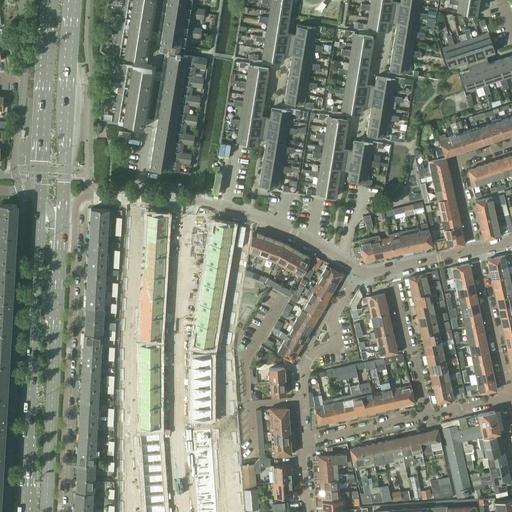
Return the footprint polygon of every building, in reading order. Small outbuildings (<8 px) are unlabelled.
[(123,0),(121,15),(116,14),(116,17),(120,18),(118,34),(113,33),(113,36),(117,37),(115,54),(143,58),(152,0),(123,0)] [(150,167),(157,168),(162,169),(179,172),(180,162),(190,164),(191,153),(182,152),(183,143),(193,145),(194,134),(185,133),(187,124),(196,125),(198,115),(188,114),(190,105),(199,106),(201,96),(191,95),(193,86),(202,88),(204,77),(194,76),(196,67),(205,68),(207,58),(197,57),(183,54),(183,52),(184,48),(185,45),(189,46),(191,36),(200,38),(202,28),(192,26),(194,17),(203,19),(205,9),(195,7),(196,0),(166,0),(160,41),(161,42),(170,43),(168,53),(150,167)] [(384,0),(371,0),(370,5),(370,7),(394,11),(395,1),(391,1),(384,0)] [(271,1),(271,4),(270,11),(289,14),(291,4),(271,1)] [(419,6),(400,2),(395,1),(394,11),(418,15),(418,13),(419,6)] [(458,2),(458,5),(457,12),(476,15),(478,5),(458,2)] [(370,7),(370,10),(368,17),(388,20),(388,21),(392,21),(394,11),(370,7)] [(270,11),(269,18),(268,20),(288,23),(289,14),(270,11)] [(417,18),(418,15),(394,11),(392,21),(397,22),(397,21),(416,25),(417,18)] [(388,20),(368,17),(367,27),(386,30),(388,21),(388,20)] [(268,20),(268,23),(267,30),(286,33),(288,23),(268,20)] [(397,21),(397,22),(395,31),(415,34),(415,32),(416,25),(397,21)] [(297,24),(295,34),(315,37),(316,27),(297,24)] [(267,30),(266,37),(265,39),(289,43),(291,33),(286,33),(267,30)] [(395,31),(394,40),(413,44),(414,37),(415,34),(395,31)] [(489,32),(479,36),(485,54),(486,54),(495,51),(489,32)] [(295,34),(291,33),(289,43),(313,47),(314,44),(315,37),(295,34)] [(354,33),(352,43),(372,46),(372,47),(373,37),(354,33)] [(472,38),(470,39),(477,62),(487,59),(486,54),(485,54),(479,36),(472,38)] [(265,39),(265,42),(264,49),(283,52),(288,53),(289,43),(265,39)] [(468,39),(461,42),(467,60),(466,61),(468,65),(477,62),(470,39),(468,39)] [(413,44),(394,40),(392,50),(412,53),(412,50),(413,44)] [(454,44),(452,45),(458,63),(467,60),(461,42),(454,44)] [(313,47),(289,43),(288,53),(292,54),(292,53),(312,56),(313,49),(313,47)] [(352,43),(351,50),(350,53),(370,56),(372,46),(352,43)] [(449,45),(442,48),(448,67),(458,63),(452,45),(449,45)] [(283,52),(264,49),(262,59),(282,62),(283,52)] [(412,53),(392,50),(391,59),(410,63),(411,56),(412,53)] [(292,53),(292,54),(291,63),(310,66),(310,63),(312,56),(292,53)] [(350,53),(350,55),(349,62),(368,66),(370,56),(350,53)] [(511,74),(506,57),(497,60),(503,79),(506,78),(511,75),(511,74)] [(410,63),(391,59),(389,69),(409,73),(410,63)] [(487,59),(477,62),(485,85),(487,84),(494,82),(488,63),(489,63),(487,59)] [(497,60),(489,63),(488,63),(494,82),(501,80),(503,79),(497,60)] [(349,62),(348,69),(347,72),(367,75),(368,66),(349,62)] [(477,62),(468,65),(469,69),(470,69),(476,88),(483,86),(485,85),(477,62)] [(310,66),(291,63),(289,72),(309,75),(310,68),(310,66)] [(113,122),(131,125),(142,126),(150,79),(152,69),(140,67),(123,64),(113,122)] [(249,65),(247,75),(267,78),(268,68),(249,65)] [(466,91),(476,88),(470,69),(469,69),(460,72),(466,91)] [(309,75),(289,72),(288,82),(307,85),(307,82),(309,75)] [(347,72),(347,74),(346,81),(365,85),(367,75),(347,72)] [(247,75),(246,82),(246,85),(265,88),(267,78),(247,75)] [(374,86),(394,89),(396,79),(376,76),(375,85),(374,86)] [(346,81),(345,88),(344,91),(369,95),(370,85),(366,84),(365,85),(346,81)] [(307,85),(288,82),(286,91),(305,94),(307,87),(307,85)] [(246,85),(245,87),(244,94),(264,97),(265,88),(246,85)] [(375,85),(370,85),(369,95),(392,99),(393,96),(394,89),(374,86),(375,85)] [(305,94),(286,91),(285,101),(304,104),(306,94),(305,94)] [(344,91),(344,93),(343,100),(362,104),(363,104),(362,104),(367,105),(369,95),(344,91)] [(244,94),(243,101),(243,104),(262,107),(264,97),(244,94)] [(392,99),(369,95),(367,105),(371,105),(391,108),(392,101),(392,99)] [(361,113),(362,104),(363,104),(362,104),(343,100),(341,110),(361,113)] [(243,104),(242,106),(241,113),(261,116),(262,107),(243,104)] [(371,105),(370,114),(389,117),(390,115),(391,108),(371,105)] [(270,118),(289,121),(291,111),(271,108),(270,118)] [(261,116),(241,113),(240,123),(264,126),(265,116),(261,116)] [(389,117),(370,114),(368,124),(388,127),(389,120),(389,117)] [(270,117),(265,116),(264,126),(288,130),(288,128),(289,121),(270,118),(270,117)] [(328,117),(327,127),(346,130),(348,120),(328,117)] [(501,117),(496,119),(502,137),(511,134),(506,118),(502,119),(501,117)] [(492,122),(487,124),(493,140),(502,137),(496,119),(491,120),(492,122)] [(240,123),(239,125),(238,132),(258,135),(258,136),(262,136),(264,126),(240,123)] [(388,127),(368,124),(367,134),(386,137),(388,127)] [(487,124),(478,127),(483,143),(493,140),(487,124)] [(288,130),(264,126),(262,136),(266,137),(267,137),(286,140),(287,133),(288,130)] [(346,130),(327,127),(325,134),(325,136),(344,139),(346,130)] [(478,127),(468,130),(474,147),(483,143),(478,127)] [(455,135),(449,136),(455,153),(464,150),(459,133),(458,129),(454,131),(455,135)] [(468,130),(459,133),(464,150),(474,147),(468,130)] [(256,145),(258,136),(258,135),(238,132),(237,142),(256,145)] [(325,136),(325,139),(323,146),(324,146),(343,149),(343,148),(344,139),(325,136)] [(455,153),(449,136),(444,138),(444,137),(439,138),(445,156),(455,153)] [(266,137),(265,146),(285,149),(285,147),(286,140),(267,137),(266,137)] [(354,140),(352,150),(371,153),(372,153),(373,143),(354,140)] [(285,149),(265,146),(263,156),(283,159),(284,152),(285,149)] [(324,146),(322,153),(322,155),(346,159),(348,149),(343,148),(343,149),(324,146)] [(352,150),(348,149),(346,159),(370,163),(370,160),(371,153),(352,150)] [(322,155),(322,158),(320,165),(340,168),(344,169),(346,159),(322,155)] [(283,159),(263,156),(262,165),(281,168),(282,166),(283,159)] [(423,163),(417,164),(419,173),(448,167),(445,157),(429,161),(430,166),(424,168),(423,163)] [(511,172),(507,157),(497,160),(503,176),(511,173),(511,172)] [(370,163),(346,159),(344,169),(349,170),(349,169),(368,172),(369,165),(370,163)] [(497,160),(488,163),(493,180),(503,176),(497,160)] [(488,163),(478,166),(484,183),(493,180),(488,163)] [(281,168),(262,165),(260,175),(280,178),(281,171),(281,168)] [(320,165),(319,172),(319,174),(338,177),(340,168),(320,165)] [(484,183),(478,166),(468,169),(472,186),(484,183)] [(448,167),(419,173),(420,178),(432,175),(433,180),(450,176),(448,167)] [(368,172),(349,169),(349,170),(347,179),(367,182),(366,184),(371,185),(372,180),(367,179),(368,172)] [(319,174),(319,177),(317,184),(337,187),(338,177),(319,174)] [(260,175),(259,185),(268,186),(278,188),(280,178),(260,175)] [(433,180),(435,190),(452,186),(450,176),(433,180)] [(337,187),(317,184),(316,194),(335,197),(337,187)] [(268,186),(259,185),(258,192),(267,194),(268,186)] [(435,190),(437,199),(454,196),(452,186),(435,190)] [(436,206),(436,210),(456,205),(454,196),(437,199),(438,205),(436,206)] [(475,200),(477,210),(494,206),(492,197),(475,200)] [(422,202),(413,204),(414,209),(415,213),(420,212),(419,208),(423,206),(422,202)] [(0,203),(0,235),(16,236),(18,204),(0,203)] [(413,204),(403,206),(404,211),(405,216),(410,215),(408,210),(414,209),(413,204)] [(440,214),(441,219),(458,215),(456,205),(436,210),(437,214),(440,214)] [(477,210),(480,220),(496,216),(494,206),(477,210)] [(90,228),(89,241),(107,242),(109,209),(91,208),(90,223),(89,222),(88,228),(90,228)] [(147,213),(147,224),(166,225),(167,214),(147,213)] [(370,214),(364,216),(367,227),(373,226),(370,214)] [(441,219),(443,228),(460,225),(458,215),(441,219)] [(480,220),(482,230),(499,226),(496,216),(480,220)] [(213,222),(212,232),(231,236),(233,225),(213,222)] [(422,229),(419,230),(422,247),(432,245),(427,223),(421,225),(422,229)] [(147,224),(146,234),(166,235),(166,225),(147,224)] [(443,228),(445,238),(462,234),(460,225),(443,228)] [(499,226),(482,230),(484,239),(501,236),(499,226)] [(418,227),(408,229),(413,249),(422,247),(419,230),(418,227)] [(408,229),(398,231),(403,251),(413,249),(408,229)] [(249,252),(257,255),(264,235),(252,230),(249,252)] [(389,234),(389,237),(393,254),(403,251),(398,231),(389,234)] [(212,232),(210,242),(229,246),(231,236),(212,232)] [(146,234),(146,244),(165,246),(166,235),(146,234)] [(462,234),(445,238),(438,240),(434,240),(436,250),(464,244),(462,234)] [(0,235),(0,267),(14,268),(16,236),(0,235)] [(257,255),(266,259),(274,238),(264,235),(257,255)] [(379,235),(369,237),(374,258),(384,256),(380,239),(379,235)] [(374,258),(369,237),(359,239),(361,246),(353,247),(356,258),(363,256),(364,260),(374,258)] [(389,237),(380,239),(384,256),(393,254),(389,237)] [(266,259),(275,262),(284,242),(274,238),(266,259)] [(88,260),(87,274),(105,275),(107,242),(89,241),(88,255),(87,255),(86,260),(88,260)] [(210,242),(208,252),(228,256),(229,246),(210,242)] [(275,262),(283,266),(293,247),(284,242),(275,262)] [(146,244),(145,255),(164,256),(165,246),(146,244)] [(283,266),(291,271),(302,252),(293,247),(283,266)] [(208,252),(207,263),(226,266),(228,256),(208,252)] [(302,252),(291,271),(301,277),(312,258),(302,252)] [(145,255),(144,265),(164,266),(164,256),(145,255)] [(488,259),(490,269),(507,265),(505,255),(488,259)] [(314,259),(309,266),(315,270),(321,259),(316,256),(316,257),(315,256),(314,259)] [(207,263),(205,273),(224,276),(226,266),(207,263)] [(469,263),(447,268),(449,278),(454,277),(471,273),(469,263)] [(144,265),(144,275),(163,276),(164,266),(144,265)] [(327,265),(322,274),(337,282),(342,274),(327,265)] [(490,269),(492,278),(509,275),(507,265),(490,269)] [(0,267),(0,299),(12,300),(14,268),(0,267)] [(305,275),(309,278),(313,271),(308,268),(305,275)] [(437,270),(430,272),(431,276),(432,278),(439,277),(437,270)] [(409,277),(411,287),(428,283),(427,277),(431,276),(430,272),(409,277)] [(205,273),(203,283),(223,286),(224,276),(205,273)] [(454,277),(456,287),(473,283),(471,273),(454,277)] [(86,293),(86,306),(104,307),(105,275),(87,274),(87,287),(85,287),(85,293),(86,293)] [(317,282),(332,291),(337,282),(322,274),(317,282)] [(144,275),(143,285),(163,286),(163,276),(144,275)] [(492,278),(495,288),(511,284),(509,275),(492,278)] [(265,282),(272,286),(274,281),(268,278),(265,282)] [(303,278),(299,284),(305,287),(308,281),(303,278)] [(428,283),(411,287),(413,296),(430,292),(436,291),(442,290),(439,280),(437,281),(438,285),(433,286),(429,287),(428,283)] [(272,286),(280,291),(283,286),(274,281),(272,286)] [(309,289),(327,300),(332,291),(317,282),(314,287),(311,285),(309,289)] [(203,283),(202,293),(221,296),(223,286),(203,283)] [(456,287),(458,296),(475,293),(473,283),(456,287)] [(495,288),(497,298),(511,294),(511,286),(511,284),(495,288)] [(143,285),(143,295),(162,296),(163,286),(143,285)] [(283,286),(280,291),(290,296),(292,292),(283,286)] [(298,286),(294,292),(299,295),(303,289),(298,286)] [(307,300),(322,308),(327,300),(309,289),(307,293),(310,295),(307,300)] [(357,291),(350,303),(352,310),(357,309),(356,309),(355,304),(357,301),(361,296),(358,289),(358,290),(357,291)] [(442,290),(436,291),(438,301),(439,301),(444,299),(442,290)] [(294,292),(290,299),(295,302),(299,295),(294,292)] [(413,296),(415,306),(432,302),(430,292),(413,296)] [(202,293),(200,303),(219,306),(221,296),(202,293)] [(368,301),(369,306),(386,303),(384,293),(362,297),(363,302),(368,301)] [(458,296),(460,306),(477,302),(475,293),(458,296)] [(511,294),(497,298),(499,307),(511,304),(511,294)] [(143,295),(142,305),(162,307),(162,296),(143,295)] [(0,299),(0,331),(10,332),(12,300),(0,299)] [(302,308),(317,317),(322,308),(307,300),(302,308)] [(415,306),(418,316),(435,312),(432,302),(415,306)] [(460,306),(462,316),(479,312),(477,302),(460,306)] [(200,303),(198,313),(218,316),(219,306),(200,303)] [(370,311),(366,312),(367,317),(388,312),(386,303),(369,306),(370,311)] [(511,304),(499,307),(501,317),(511,314),(511,304)] [(142,305),(141,316),(161,317),(162,307),(142,305)] [(84,334),(102,335),(103,320),(104,307),(86,306),(86,307),(85,334),(84,334)] [(449,308),(451,318),(457,317),(455,307),(454,307),(449,308)] [(297,317),(312,326),(317,317),(302,308),(297,317)] [(357,309),(352,310),(353,317),(358,316),(358,313),(359,313),(362,309),(362,308),(357,309)] [(388,312),(367,317),(368,322),(372,321),(373,326),(390,322),(388,312)] [(418,316),(420,325),(437,321),(435,312),(418,316)] [(462,316),(465,325),(481,322),(479,312),(462,316)] [(198,313),(197,323),(216,326),(218,316),(198,313)] [(511,314),(501,317),(503,327),(511,324),(511,314)] [(141,316),(141,326),(160,327),(161,317),(141,316)] [(290,324),(292,326),(307,334),(312,326),(297,317),(294,322),(293,320),(290,324)] [(278,320),(274,327),(280,330),(284,323),(278,320)] [(420,325),(422,335),(439,331),(437,321),(420,325)] [(371,332),(370,332),(371,337),(372,336),(393,332),(390,322),(373,326),(374,331),(371,332)] [(465,325),(467,335),(484,331),(481,322),(465,325)] [(197,323),(195,333),(214,336),(216,326),(197,323)] [(511,324),(503,327),(505,336),(511,334),(511,324)] [(141,326),(140,337),(160,338),(160,327),(141,326)] [(287,334),(302,343),(307,334),(292,326),(287,334)] [(285,339),(282,343),(297,351),(302,343),(287,334),(280,330),(274,327),(272,330),(280,335),(279,335),(285,339)] [(0,331),(0,363),(8,364),(10,332),(0,331)] [(422,335),(424,345),(441,341),(439,331),(422,335)] [(467,335),(469,345),(486,341),(484,331),(467,335)] [(376,340),(378,345),(395,342),(393,332),(372,336),(373,341),(376,340)] [(195,333),(193,344),(213,347),(214,336),(195,333)] [(83,353),(82,366),(100,368),(102,335),(84,334),(83,348),(82,347),(81,353),(83,353)] [(424,345),(426,354),(443,350),(450,349),(455,348),(454,343),(442,346),(441,341),(424,345)] [(469,345),(471,354),(488,351),(486,341),(469,345)] [(395,342),(378,345),(379,351),(375,352),(376,356),(397,352),(395,342)] [(297,351),(282,343),(277,352),(292,360),(297,351)] [(160,344),(140,344),(140,355),(160,355),(160,344)] [(426,354),(428,364),(446,360),(443,350),(426,354)] [(471,354),(473,364),(490,360),(488,351),(471,354)] [(394,355),(396,361),(396,363),(405,361),(403,353),(394,355)] [(160,355),(140,355),(140,365),(160,365),(160,355)] [(212,356),(192,356),(192,367),(212,367),(212,356)] [(375,360),(376,367),(377,370),(387,368),(384,357),(375,360)] [(428,364),(431,374),(448,370),(447,365),(453,363),(454,365),(459,364),(457,357),(446,360),(428,364)] [(370,368),(376,367),(375,360),(365,362),(366,367),(366,368),(370,367),(370,368)] [(473,364),(475,374),(492,370),(490,360),(473,364)] [(0,363),(0,395),(6,396),(8,364),(0,363)] [(356,369),(355,364),(347,366),(349,374),(357,372),(356,369)] [(160,365),(140,365),(140,375),(160,375),(160,365)] [(81,385),(80,399),(98,400),(100,368),(82,366),(81,380),(80,380),(79,385),(81,385)] [(212,367),(192,367),(192,377),(212,377),(212,367)] [(269,368),(270,381),(285,380),(284,367),(269,368)] [(336,368),(338,376),(346,374),(344,367),(336,368)] [(336,368),(326,370),(327,375),(328,378),(338,376),(336,368)] [(431,374),(433,383),(450,379),(449,375),(450,374),(449,369),(448,370),(431,374)] [(475,374),(477,383),(494,380),(492,370),(475,374)] [(160,375),(140,375),(140,385),(160,385),(160,375)] [(104,378),(103,384),(108,384),(108,380),(114,380),(114,376),(109,376),(104,378)] [(212,377),(192,377),(192,387),(211,387),(212,377)] [(433,383),(435,393),(452,389),(450,379),(433,383)] [(285,380),(270,381),(271,395),(272,395),(272,398),(280,398),(280,394),(286,394),(285,380)] [(494,380),(477,383),(477,384),(472,385),(474,394),(496,390),(494,380)] [(376,410),(372,393),(370,383),(360,385),(361,392),(366,412),(376,410)] [(160,385),(140,385),(140,395),(160,395),(160,385)] [(411,385),(401,387),(405,404),(414,402),(411,385)] [(211,387),(192,387),(192,397),(211,397),(211,387)] [(401,387),(391,389),(395,406),(405,404),(401,387)] [(452,389),(435,393),(437,403),(454,399),(453,394),(456,394),(454,388),(452,389)] [(391,389),(382,391),(386,408),(395,406),(391,389)] [(308,392),(308,396),(309,405),(309,408),(315,406),(318,423),(327,421),(323,401),(321,394),(313,396),(312,393),(311,393),(310,391),(308,392)] [(382,391),(372,393),(376,410),(386,408),(382,391)] [(361,392),(352,394),(356,414),(366,412),(361,392)] [(352,394),(342,396),(347,417),(356,414),(352,394)] [(160,395),(140,395),(140,406),(159,406),(160,395)] [(342,396),(332,398),(337,419),(347,417),(342,396)] [(211,397),(192,397),(192,407),(211,407),(211,397)] [(332,398),(323,401),(327,421),(337,419),(332,398)] [(79,418),(79,432),(96,433),(98,400),(80,399),(80,413),(78,413),(78,418),(79,418)] [(159,406),(140,406),(140,416),(159,416),(159,406)] [(211,407),(192,407),(192,418),(211,418),(211,407)] [(269,409),(270,421),(287,419),(289,419),(288,413),(286,413),(286,407),(269,409)] [(495,410),(478,414),(482,435),(499,431),(495,410)] [(482,435),(478,414),(440,422),(457,497),(472,493),(462,451),(460,441),(467,440),(483,436),(482,435)] [(159,416),(140,416),(140,427),(159,427),(159,416)] [(270,421),(271,432),(288,431),(290,431),(289,424),(287,424),(287,419),(270,421)] [(211,429),(192,431),(192,441),(212,440),(211,429)] [(438,429),(428,431),(432,448),(433,453),(443,451),(438,429)] [(271,432),(272,443),(288,442),(291,442),(290,436),(288,436),(288,431),(271,432)] [(428,431),(418,433),(423,455),(433,453),(432,448),(428,431)] [(78,451),(77,464),(95,465),(96,433),(79,432),(78,445),(76,445),(76,451),(78,451)] [(159,433),(140,434),(141,445),(160,444),(159,433)] [(418,433),(409,435),(412,452),(414,457),(423,455),(418,433)] [(478,437),(480,448),(502,443),(500,433),(478,437)] [(409,435),(399,438),(403,458),(408,457),(407,454),(412,452),(409,435)] [(399,438),(389,440),(394,461),(404,458),(403,458),(399,438)] [(212,440),(192,441),(193,451),(213,450),(212,440)] [(389,440),(379,442),(384,463),(394,461),(389,440)] [(468,444),(467,440),(460,441),(462,451),(473,449),(472,443),(468,444)] [(288,442),(272,443),(273,455),(289,454),(289,453),(291,453),(291,447),(289,447),(288,442)] [(379,442),(370,444),(374,465),(384,463),(379,442)] [(480,448),(483,457),(504,453),(502,443),(480,448)] [(160,444),(141,445),(141,455),(161,454),(160,444)] [(370,444),(360,446),(365,467),(374,465),(370,444)] [(365,467),(360,446),(350,448),(355,469),(365,467)] [(473,449),(464,451),(467,461),(471,460),(470,454),(472,454),(474,452),(473,449)] [(213,450),(193,451),(194,462),(213,460),(213,450)] [(345,453),(319,455),(319,463),(351,461),(348,450),(345,451),(345,453)] [(485,467),(489,466),(506,462),(504,453),(483,457),(485,467)] [(161,454),(141,455),(142,465),(162,464),(161,454)] [(258,458),(255,462),(255,466),(270,465),(270,457),(265,458),(260,458),(258,458)] [(213,460),(194,462),(195,472),(214,470),(213,460)] [(319,463),(320,472),(337,470),(337,466),(352,465),(351,461),(319,463)] [(469,473),(471,480),(508,472),(506,462),(489,466),(490,471),(484,472),(483,470),(469,473)] [(77,464),(75,492),(93,493),(94,493),(94,480),(94,478),(95,465),(77,464)] [(162,464),(142,465),(143,475),(162,474),(162,464)] [(252,464),(242,464),(244,488),(245,509),(258,508),(257,487),(254,488),(252,464)] [(273,466),(274,482),(291,480),(290,464),(273,466)] [(214,470),(195,472),(195,482),(215,481),(214,470)] [(337,470),(320,472),(320,480),(348,478),(354,478),(354,473),(338,475),(337,470)] [(508,472),(471,480),(472,486),(493,482),(495,493),(507,491),(505,483),(510,482),(508,472)] [(162,474),(143,475),(144,486),(163,484),(162,474)] [(448,477),(439,479),(443,496),(452,494),(448,477)] [(348,478),(320,480),(321,488),(338,487),(338,483),(348,482),(348,478)] [(443,496),(439,479),(430,481),(434,498),(443,496)] [(291,480),(274,482),(275,497),(292,496),(291,480)] [(215,481),(195,482),(196,492),(216,491),(215,481)] [(163,484),(144,486),(144,496),(164,494),(163,484)] [(419,486),(413,488),(415,499),(422,498),(419,486)] [(338,487),(321,488),(322,497),(349,495),(349,491),(339,491),(338,487)] [(473,490),(475,498),(481,496),(479,488),(473,490)] [(429,489),(421,490),(423,499),(431,498),(429,489)] [(216,491),(196,492),(197,502),(216,501),(216,491)] [(380,491),(371,493),(371,494),(373,502),(383,501),(381,495),(380,491)] [(392,493),(394,501),(402,499),(400,491),(392,493)] [(409,491),(401,492),(403,501),(410,500),(409,491)] [(74,511),(91,511),(93,493),(75,492),(75,505),(73,505),(73,510),(74,511)] [(373,502),(371,494),(371,493),(361,495),(362,502),(373,502)] [(164,494),(144,496),(145,506),(165,505),(164,494)] [(511,497),(494,501),(496,511),(498,511),(511,509),(511,497)] [(341,499),(322,500),(323,511),(342,510),(341,499)] [(216,501),(197,502),(197,511),(203,511),(217,511),(216,501)] [(284,503),(272,504),(273,511),(285,510),(284,503)]
